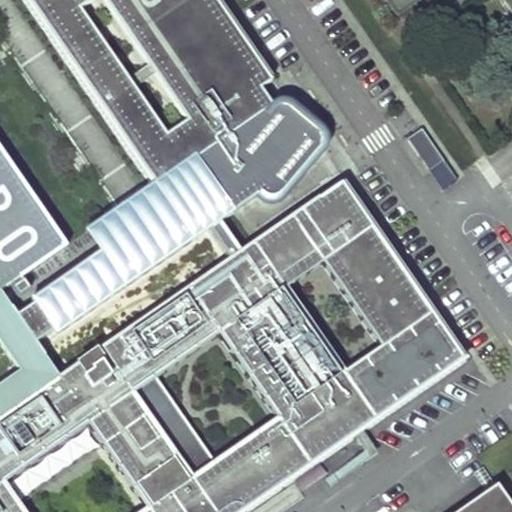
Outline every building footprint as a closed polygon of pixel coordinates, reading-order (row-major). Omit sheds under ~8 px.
[(30,0),(155,180),(176,167),(183,177),(190,186),(150,215),(100,249),(23,306),(26,311),(14,319),(23,333),(34,349),(50,338),(52,342),(208,236),(214,232),(219,228),(233,219),(231,217),(243,209),(252,203),(255,201),(266,203),(276,200),(309,161),(308,160),(311,156),(313,153),(315,155),(321,148),(323,142),(323,137),(318,130),(285,103),(276,102),(272,104),(267,97),(261,88),(273,79),(218,0),(30,0)] [(0,95),(14,121),(38,108),(21,76),(0,86),(0,95)] [(424,129),(408,139),(440,191),(455,182),(424,129)] [(306,211),(240,257),(234,261),(228,265),(58,383),(34,349),(23,333),(14,319),(11,312),(10,313),(4,305),(0,299),(0,295),(15,282),(17,284),(16,287),(22,296),(33,288),(26,278),(24,281),(23,279),(63,246),(0,156),(0,511),(246,511),(357,435),(468,359),(345,184),(314,206),(306,211)] [(183,177),(176,167),(155,180),(85,229),(100,249),(150,215),(190,186),(183,177)] [(214,232),(208,236),(228,265),(234,261),(240,257),(219,228),(214,232)] [(511,511),(511,510),(496,487),(459,511),(511,511)]
